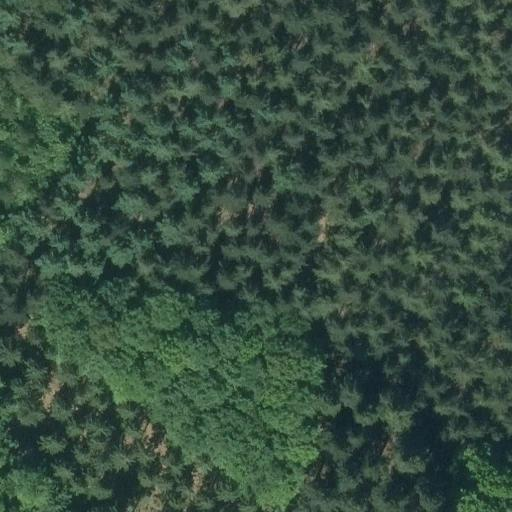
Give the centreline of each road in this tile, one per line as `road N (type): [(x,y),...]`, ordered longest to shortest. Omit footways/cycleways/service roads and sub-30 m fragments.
road 1 (track): [(303,0),(318,251),(298,511)]
road 2 (track): [(0,393),(72,511)]
